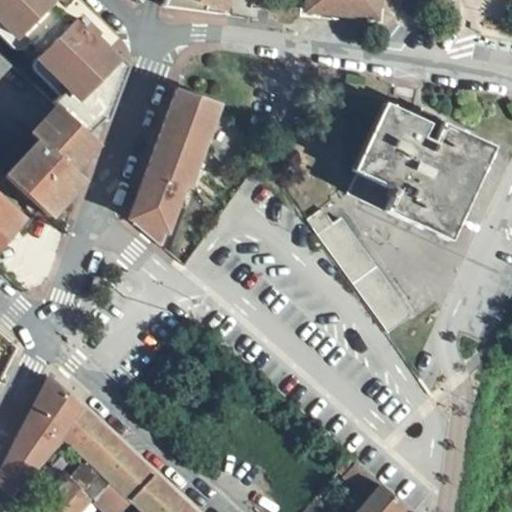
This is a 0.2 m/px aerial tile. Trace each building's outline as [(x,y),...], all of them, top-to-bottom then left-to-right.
[(48,4),(43,0),(0,0),(0,25),(14,39),(17,35),(38,56),(35,60),(66,90),(65,91),(87,113),(98,102),(111,65),(92,47),(98,40),(76,18),(69,26),(48,4)] [(164,0),(161,7),(226,16),(227,0),(164,0)] [(126,66),(98,40),(92,47),(111,65),(98,102),(87,113),(65,91),(53,104),(56,107),(87,135),(97,125),(102,121),(106,122),(111,107),(126,66)] [(0,79),(13,66),(0,55),(0,79)] [(176,89),(145,175),(183,188),(188,190),(219,104),(176,89)] [(382,104),(350,172),(355,174),(388,106),(382,104)] [(425,124),(388,106),(355,174),(369,181),(359,201),(396,219),(399,213),(410,219),(408,224),(447,242),(491,148),(443,125),(445,119),(429,113),(425,124)] [(37,141),(4,177),(49,219),(73,194),(66,188),(78,174),(74,171),(97,145),(87,135),(56,107),(30,135),(37,141)] [(85,180),(78,174),(66,188),(73,194),(85,180)] [(355,174),(345,195),(359,201),(369,181),(355,174)] [(145,175),(128,222),(166,236),(183,188),(145,175)] [(0,247),(23,222),(0,200),(0,247)] [(322,210),(305,221),(387,333),(410,317),(341,220),(332,226),(322,210)] [(399,213),(396,219),(408,224),(410,219),(399,213)] [(47,378),(0,468),(0,487),(10,496),(60,443),(62,437),(63,438),(85,459),(35,511),(84,511),(94,501),(105,511),(118,511),(130,500),(154,475),(81,409),(47,378)] [(403,511),(406,510),(354,464),(342,478),(365,498),(353,511),(403,511)] [(193,511),(154,475),(130,500),(142,511),(193,511)]
